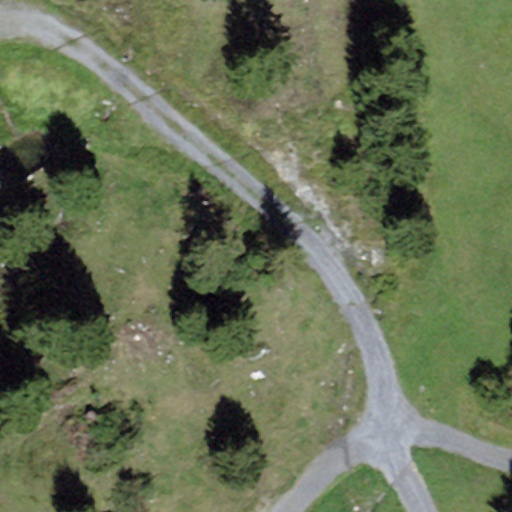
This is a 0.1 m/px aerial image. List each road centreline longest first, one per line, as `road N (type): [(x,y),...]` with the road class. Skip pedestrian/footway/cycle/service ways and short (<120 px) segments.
road 1 (track): [(414,511),(384,439),(378,392),(332,290),(247,197),(111,75),(0,24)]
road 2 (track): [(511,470),(410,437),(384,439),(340,450),(280,511)]
